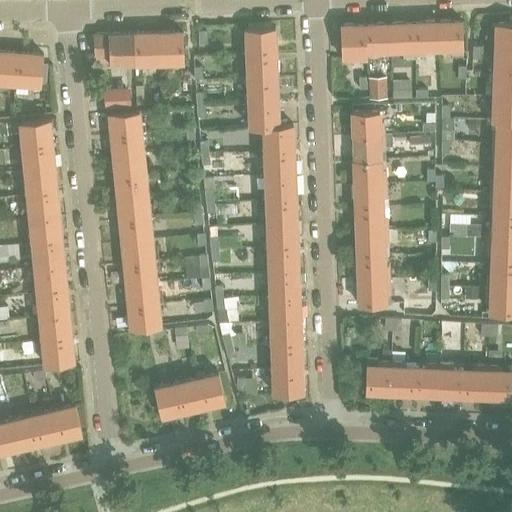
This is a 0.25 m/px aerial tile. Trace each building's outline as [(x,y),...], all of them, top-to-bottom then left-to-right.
[(462,19),(438,20),(439,45),(450,44),(451,50),(451,54),(463,53),(463,50),(464,50),(463,44),(462,19)] [(438,20),(413,21),(415,52),(427,51),(426,45),(439,45),(438,20)] [(511,20),(497,20),(496,44),(511,44),(511,20)] [(389,21),(365,22),(366,53),(367,53),(378,53),(378,47),(390,47),(389,21)] [(413,21),(389,21),(390,47),(402,46),(403,52),(415,52),(413,21)] [(366,53),(365,22),(340,23),(342,54),(366,53)] [(246,26),(247,51),(276,50),(275,25),(246,26)] [(183,29),(159,30),(160,59),(184,58),(183,29)] [(159,30),(134,31),(135,60),(160,59),(159,30)] [(135,60),(134,31),(94,33),(94,53),(109,53),(110,61),(135,60)] [(511,44),(496,44),(495,69),(511,69),(511,44)] [(0,49),(0,78),(17,80),(19,51),(0,49)] [(276,50),(247,51),(248,75),(277,74),(276,50)] [(19,51),(17,80),(41,82),(44,53),(19,51)] [(511,69),(495,69),(494,93),(511,93),(511,69)] [(277,74),(248,75),(249,100),(277,99),(277,74)] [(359,87),(367,86),(366,75),(358,75),(359,87)] [(369,77),(370,96),(387,95),(386,77),(369,77)] [(402,95),(412,95),(411,78),(393,78),(393,95),(402,95)] [(107,106),(131,104),(130,88),(106,90),(107,106)] [(204,90),(196,90),(197,96),(197,103),(204,103),(204,90)] [(511,93),(494,93),(493,117),(511,117),(511,93)] [(277,99),(249,100),(250,124),(293,123),(293,122),(278,122),(277,99)] [(197,103),(198,114),(205,114),(204,103),(197,103)] [(441,104),(441,116),(450,116),(450,104),(441,104)] [(110,110),(112,132),(141,129),(139,107),(110,110)] [(352,109),(353,133),(385,132),(385,118),(384,118),(383,107),(379,108),(352,109)] [(20,119),(23,143),(52,140),(49,116),(20,119)] [(441,116),(441,138),(449,138),(455,138),(455,116),(450,116),(441,116)] [(511,117),(493,117),(494,117),(493,127),(497,127),(497,141),(511,141),(511,117)] [(434,121),(422,121),(422,129),(434,129),(434,121)] [(293,123),(250,124),(264,124),(265,148),(294,147),(293,123)] [(188,137),(195,137),(194,126),(194,124),(187,125),(188,137)] [(141,129),(112,132),(114,153),(143,150),(141,129)] [(431,131),(409,133),(409,141),(432,139),(431,131)] [(385,132),(353,133),(354,157),(385,156),(385,147),(385,132)] [(208,138),(200,139),(201,152),(209,152),(208,138)] [(441,138),(441,150),(449,150),(449,138),(441,138)] [(52,140),(23,143),(25,168),(54,165),(52,140)] [(492,156),(492,165),(511,165),(511,141),(497,141),(496,157),(492,156)] [(294,147),(265,148),(266,173),(295,171),(294,147)] [(143,150),(114,153),(116,175),(145,172),(143,150)] [(201,152),(202,163),(210,162),(209,152),(201,152)] [(385,156),(354,157),(355,181),(387,180),(386,166),(385,166),(385,156)] [(54,165),(25,168),(28,192),(57,189),(54,165)] [(511,165),(492,165),(492,175),(495,175),(495,189),(511,189),(511,165)] [(434,166),(426,166),(426,179),(434,179),(434,173),(434,166)] [(295,171),(266,173),(267,197),(295,196),(295,171)] [(145,172),(116,175),(118,196),(148,193),(145,172)] [(434,185),(443,185),(443,173),(434,173),(434,179),(434,185)] [(387,180),(355,181),(356,205),(383,204),(387,204),(386,195),(387,195),(387,180)] [(213,187),(205,188),(206,200),(214,199),(213,187)] [(57,189),(28,192),(30,216),(59,213),(57,189)] [(490,205),(490,213),(511,214),(511,189),(495,189),(494,205),(490,205)] [(148,193),(118,196),(120,218),(150,215),(148,193)] [(295,196),(267,197),(268,221),(296,220),(295,196)] [(215,210),(214,199),(206,200),(207,211),(215,210)] [(195,211),(202,210),(201,200),(194,201),(195,208),(195,211)] [(383,204),(356,205),(357,229),(388,228),(388,214),(389,214),(388,204),(387,204),(383,204)] [(197,222),(204,222),(202,210),(195,211),(197,222)] [(59,213),(30,216),(33,241),(62,238),(59,213)] [(511,214),(490,213),(490,223),(494,223),(493,237),(511,238),(511,214)] [(150,215),(120,218),(123,239),(152,236),(150,215)] [(296,220),(268,221),(268,246),(297,245),(296,220)] [(455,243),(476,244),(476,226),(456,225),(455,243)] [(388,228),(357,229),(358,254),(389,252),(388,243),(389,243),(388,228)] [(426,240),(435,240),(435,228),(426,228),(426,240)] [(198,244),(206,243),(205,232),(197,233),(198,244)] [(440,247),(449,247),(449,235),(440,235),(440,247)] [(152,236),(123,239),(125,261),(154,258),(152,236)] [(218,236),(210,237),(210,238),(210,242),(211,249),(219,248),(218,236)] [(487,251),(486,261),(511,262),(511,238),(493,237),(493,251),(487,251)] [(62,238),(33,241),(35,265),(64,262),(62,238)] [(297,245),(268,246),(269,270),(298,269),(297,245)] [(211,249),(212,260),(220,259),(219,248),(211,249)] [(198,253),(200,264),(208,264),(207,252),(198,253)] [(389,252),(358,254),(359,278),(390,277),(390,262),(389,262),(389,252)] [(154,258),(125,261),(127,282),(156,280),(154,258)] [(511,262),(486,261),(486,271),(492,271),(491,286),(511,286),(511,262)] [(29,281),(30,290),(67,286),(64,262),(35,265),(37,280),(29,281)] [(298,269),(269,270),(270,295),(299,294),(298,269)] [(449,272),(440,272),(440,284),(449,284),(449,272)] [(203,287),(210,286),(209,275),(201,275),(203,287)] [(436,275),(427,276),(428,287),(436,287),(436,275)] [(390,277),(359,278),(360,302),(386,301),(386,300),(391,300),(390,277)] [(156,280),(127,282),(129,304),(158,301),(156,280)] [(223,283),(215,284),(216,296),(224,295),(223,283)] [(440,284),(440,296),(449,296),(449,284),(440,284)] [(465,297),(478,297),(479,285),(465,285),(465,297)] [(67,286),(30,290),(31,299),(39,298),(40,314),(69,311),(67,286)] [(486,309),(490,309),(490,310),(511,310),(511,286),(491,286),(491,300),(487,300),(486,309)] [(299,294),(270,295),(271,319),(300,318),(299,294)] [(217,304),(217,308),(225,307),(224,295),(216,296),(217,304)] [(206,310),(213,309),(212,298),(205,298),(206,310)] [(158,301),(129,304),(131,326),(161,323),(158,301)] [(0,317),(9,317),(8,305),(0,305),(0,317)] [(69,311),(40,314),(43,338),(72,335),(69,311)] [(384,328),(392,328),(393,316),(385,316),(384,328)] [(393,316),(392,328),(400,329),(401,317),(393,316)] [(300,318),(271,319),(272,343),(301,342),(300,318)] [(489,321),(481,321),(480,333),(488,333),(489,321)] [(489,321),(488,333),(497,334),(497,321),(489,321)] [(207,322),(196,324),(197,331),(208,330),(207,322)] [(175,326),(175,331),(175,333),(187,332),(187,325),(175,326)] [(222,334),(223,334),(225,345),(233,344),(231,332),(223,334),(222,334)] [(72,335),(43,338),(45,362),(74,360),(72,335)] [(301,342),(272,343),(273,367),(302,366),(301,342)] [(226,348),(228,357),(236,355),(233,344),(225,345),(226,348)] [(415,364),(414,391),(438,392),(439,365),(440,352),(427,351),(426,365),(415,364)] [(366,363),(367,363),(366,389),(390,390),(391,364),(377,363),(377,354),(367,354),(366,363)] [(391,364),(390,390),(414,391),(415,364),(391,364)] [(439,365),(438,392),(462,393),(463,366),(439,365)] [(302,366),(273,367),(274,392),(303,391),(302,366)] [(463,366),(462,393),(487,394),(488,367),(463,366)] [(33,369),(34,377),(46,375),(45,367),(33,369)] [(488,367),(487,394),(511,395),(511,368),(488,367)] [(219,370),(197,375),(204,404),(225,399),(219,370)] [(197,375),(176,380),(183,409),(204,404),(197,375)] [(183,409),(176,380),(155,386),(162,414),(183,409)] [(76,403),(55,408),(61,436),(82,431),(76,403)] [(55,408),(34,412),(40,441),(61,436),(55,408)] [(34,412),(13,417),(19,446),(40,441),(34,412)] [(13,417),(0,420),(0,450),(19,446),(13,417)]
